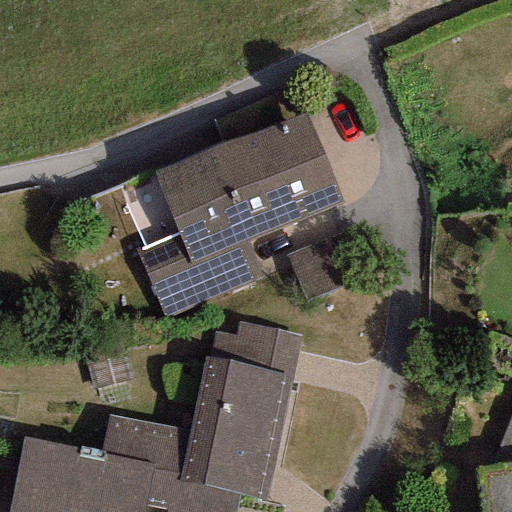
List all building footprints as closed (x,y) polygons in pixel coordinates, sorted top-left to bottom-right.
[(304,112),(150,173),(174,232),(132,249),(161,319),(261,280),(245,241),(340,204),(304,112)] [(351,227),(285,256),(305,301),(372,272),(351,227)] [(214,333),(208,360),(291,376),(300,334),(237,321),(233,337),(214,333)] [(100,454),(22,439),(6,511),(143,511),(144,505),(164,509),(163,511),(233,511),(237,492),(267,498),(291,376),(208,360),(202,359),(187,432),(108,416),(100,454)] [(511,412),(491,466),(511,463),(511,412)] [(511,511),(511,463),(491,466),(473,469),(479,511),(511,511)]
